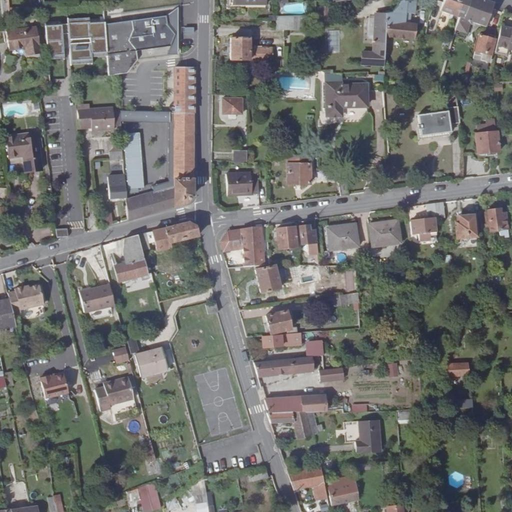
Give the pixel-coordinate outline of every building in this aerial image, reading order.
[(392,37),(403,38),(413,39),(415,25),(408,24),(409,13),(413,14),(415,4),(415,0),(401,0),(401,1),(390,13),(385,13),(384,15),(385,21),(384,45),(384,48),(391,48),(392,37)] [(463,17),(468,0),(442,0),(440,9),(458,15),(463,17)] [(485,25),(492,4),(492,2),(486,0),(468,0),(463,17),(458,15),(455,28),(466,31),(471,20),(480,23),(485,25)] [(169,22),(168,12),(131,18),(132,26),(128,37),(136,46),(171,42),(176,30),(169,22)] [(274,15),(274,18),(274,24),(284,25),(285,14),(274,15)] [(374,45),(384,45),(385,21),(384,15),(374,15),(374,45)] [(82,18),(84,38),(86,57),(91,57),(90,55),(90,51),(106,50),(103,17),(87,19),(87,17),(82,18)] [(63,54),(62,47),(68,46),(69,59),(86,57),(84,38),(82,18),(66,20),(66,21),(44,23),(46,55),(63,54)] [(132,26),(131,18),(118,19),(124,72),(139,63),(137,46),(136,46),(128,37),(132,26)] [(116,73),(124,72),(118,19),(103,21),(106,50),(106,54),(108,74),(116,73)] [(36,25),(6,29),(9,45),(25,43),(26,53),(39,52),(36,25)] [(511,28),(499,26),(494,45),(511,48),(511,28)] [(480,34),(476,49),(490,52),(493,38),(480,34)] [(229,36),(229,58),(274,58),(274,45),(249,45),(249,36),(229,36)] [(127,219),(187,201),(191,194),(192,68),(174,67),(174,185),(151,191),(125,199),(127,219)] [(339,82),(340,71),(325,71),(325,81),(339,82)] [(365,82),(339,82),(325,81),(325,114),(339,114),(339,106),(365,106),(365,82)] [(221,97),(221,111),(241,111),(241,97),(221,97)] [(448,122),(459,121),(457,104),(448,105),(448,109),(417,112),(418,136),(431,135),(431,132),(449,130),(448,122)] [(75,108),(77,127),(89,127),(89,129),(112,128),(110,106),(75,108)] [(174,185),(174,126),(167,126),(166,181),(150,186),(151,191),(174,185)] [(5,135),(8,155),(17,154),(17,152),(22,152),(24,170),(40,168),(35,135),(27,137),(26,132),(5,135)] [(122,133),(127,188),(142,187),(138,132),(122,133)] [(498,151),(496,132),(475,133),(477,153),(498,151)] [(234,147),(235,162),(244,162),(244,146),(234,147)] [(299,162),(287,162),(287,183),(309,184),(309,167),(298,167),(299,162)] [(236,193),(239,209),(258,206),(256,178),(249,178),(249,171),(225,173),(226,193),(236,193)] [(108,198),(125,197),(123,173),(107,174),(108,198)] [(340,195),(348,194),(346,180),(338,181),(340,195)] [(443,217),(442,202),(434,204),(435,218),(443,217)] [(435,218),(434,204),(425,205),(426,219),(424,219),(420,220),(411,221),(412,236),(418,235),(418,240),(428,240),(428,234),(434,234),(433,219),(435,218)] [(496,238),(505,237),(504,213),(499,214),(499,208),(486,210),(487,230),(495,230),(496,238)] [(105,225),(113,223),(112,209),(103,209),(105,225)] [(456,242),(477,240),(475,215),(457,216),(457,223),(455,223),(456,242)] [(371,247),(399,243),(396,220),(368,224),(371,247)] [(197,235),(195,227),(187,222),(151,232),(156,250),(169,247),(168,242),(197,235)] [(329,250),(357,246),(354,224),(326,227),(329,250)] [(242,249),(223,251),(228,268),(264,265),(260,226),(241,229),(242,249)] [(278,253),(295,251),(293,226),(276,228),(278,253)] [(318,256),(317,244),(315,244),(314,229),(308,229),(308,226),(299,226),(300,246),(307,246),(308,256),(318,256)] [(220,241),(223,251),(242,249),(241,229),(226,231),(220,241)] [(148,248),(145,233),(136,236),(140,250),(148,248)] [(140,250),(136,236),(123,239),(122,253),(125,263),(114,266),(118,282),(145,275),(146,274),(140,250)] [(101,254),(109,252),(106,244),(99,246),(101,254)] [(260,294),(277,292),(273,267),(256,270),(260,294)] [(342,291),(357,291),(354,271),(340,272),(342,291)] [(37,286),(32,287),(36,306),(41,305),(37,286)] [(84,314),(116,306),(110,286),(79,294),(84,314)] [(36,306),(32,287),(22,289),(21,287),(13,289),(13,291),(5,293),(6,299),(11,315),(17,313),(17,311),(36,306)] [(357,293),(332,296),(333,305),(357,301),(357,293)] [(0,326),(12,324),(11,315),(6,299),(0,299),(0,326)] [(208,315),(217,312),(215,303),(206,305),(208,315)] [(269,333),(289,328),(285,310),(265,315),(269,333)] [(320,331),(261,336),(262,347),(279,346),(279,342),(308,339),(308,343),(316,342),(318,356),(321,356),(320,331)] [(133,354),(139,352),(135,337),(129,338),(133,354)] [(114,350),(117,364),(131,360),(127,346),(114,350)] [(142,377),(168,369),(162,348),(136,356),(142,377)] [(318,356),(253,362),(257,375),(314,371),(315,380),(322,380),(321,368),(321,363),(321,356),(318,356)] [(511,371),(511,360),(498,361),(498,372),(511,371)] [(395,363),(385,364),(386,378),(396,377),(395,363)] [(468,363),(444,363),(444,376),(468,375),(468,363)] [(62,375),(54,377),(58,394),(67,392),(62,375)] [(118,383),(105,386),(95,388),(101,410),(134,401),(128,375),(117,378),(118,383)] [(58,394),(54,377),(50,378),(47,379),(46,376),(39,378),(43,398),(58,394)] [(103,381),(105,386),(118,383),(117,378),(103,381)] [(67,392),(58,394),(59,401),(68,399),(67,392)] [(59,401),(58,394),(43,398),(45,405),(59,401)] [(445,398),(445,408),(471,406),(470,397),(445,398)] [(323,398),(264,400),(268,411),(304,411),(324,410),(323,398)] [(419,419),(418,409),(395,410),(396,420),(419,419)] [(451,421),(471,420),(471,409),(451,410),(451,421)] [(304,411),(268,411),(266,412),(270,423),(290,423),(295,439),(309,435),(304,411)] [(149,425),(147,417),(140,419),(142,427),(149,425)] [(360,453),(379,452),(377,419),(358,420),(359,441),(354,441),(355,451),(360,451),(360,453)] [(149,425),(142,427),(146,439),(153,437),(149,425)] [(266,466),(260,468),(261,479),(269,477),(266,466)] [(320,466),(288,474),(294,491),(316,485),(318,497),(326,495),(321,472),(320,466)] [(253,481),(257,480),(261,479),(260,468),(250,471),(253,481)] [(153,499),(156,508),(160,506),(162,498),(156,479),(153,481),(157,498),(153,499)] [(359,499),(355,480),(327,486),(331,505),(359,499)] [(169,500),(170,505),(203,491),(205,509),(211,508),(208,482),(176,497),(169,500)] [(147,483),(140,485),(144,500),(147,511),(149,510),(148,501),(153,499),(151,493),(147,483)] [(136,487),(129,489),(131,502),(138,502),(136,487)] [(12,507),(12,511),(38,511),(37,495),(29,496),(30,505),(12,507)] [(56,500),(57,511),(58,511),(65,510),(63,499),(56,500)] [(138,502),(139,511),(142,511),(147,511),(144,500),(138,502)]
